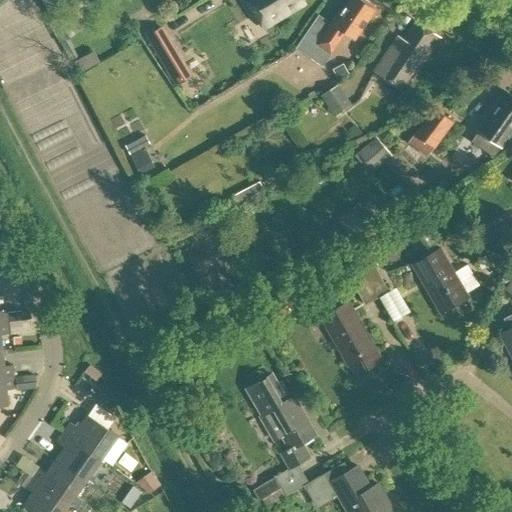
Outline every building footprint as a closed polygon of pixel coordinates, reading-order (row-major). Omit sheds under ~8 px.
[(299,0),(246,0),(263,28),(303,5),(300,0),(299,0)] [(296,48),(308,57),(322,66),(329,55),(344,33),(354,40),(374,11),(370,8),(371,4),(365,0),(363,0),(362,2),(358,0),(348,0),(342,10),(339,8),(329,23),(318,16),(296,48)] [(49,23),(48,23),(60,44),(72,37),(61,16),(49,23)] [(373,72),(376,74),(404,92),(426,57),(422,55),(435,34),(415,22),(404,39),(398,35),(373,72)] [(145,36),(176,86),(193,76),(162,26),(145,36)] [(342,64),(333,69),(339,79),(348,74),(342,64)] [(339,85),(321,96),(334,116),(352,105),(339,85)] [(511,130),(511,97),(506,93),(478,131),(471,141),(493,157),(511,130)] [(454,123),(435,109),(415,134),(434,148),(454,123)] [(145,136),(125,146),(130,155),(150,144),(145,136)] [(376,137),(357,153),(373,171),(392,155),(376,137)] [(143,158),(133,163),(140,175),(150,170),(143,158)] [(259,181),(231,197),(235,204),(263,189),(259,181)] [(359,216),(342,224),(348,237),(365,229),(359,216)] [(442,313),(468,298),(440,249),(414,265),(442,313)] [(363,270),(378,298),(388,292),(373,264),(363,270)] [(378,298),(363,270),(350,277),(365,305),(378,298)] [(279,305),(270,310),(277,322),(291,314),(286,305),(284,302),(279,305)] [(381,361),(348,302),(321,317),(349,366),(361,359),(366,369),(381,361)] [(240,305),(222,314),(226,322),(244,313),(240,305)] [(502,334),(511,353),(511,315),(505,319),(510,330),(502,334)] [(0,323),(0,351),(2,351),(1,336),(9,335),(7,322),(0,323)] [(0,351),(0,379),(13,378),(12,366),(4,367),(2,351),(0,351)] [(36,375),(16,377),(17,391),(38,389),(36,375)] [(248,390),(255,401),(264,417),(259,419),(273,443),(283,437),(290,448),(280,454),(289,469),(309,456),(302,444),(316,436),(292,397),(286,401),(272,376),(248,390)] [(13,378),(0,379),(0,407),(8,406),(6,390),(14,390),(13,378)] [(63,433),(101,460),(118,436),(87,415),(77,429),(69,423),(63,433)] [(64,448),(55,461),(86,482),(101,460),(63,433),(56,443),(64,448)] [(70,505),(86,482),(55,461),(46,474),(38,469),(32,478),(32,479),(70,505)] [(329,481),(346,511),(393,511),(377,484),(370,489),(356,465),(329,481)] [(65,511),(70,505),(32,479),(32,478),(24,472),(17,483),(32,493),(23,506),(32,511),(65,511)] [(149,474),(139,481),(147,494),(157,487),(149,474)] [(275,477),(253,491),(260,502),(262,500),(267,508),(291,493),(286,485),(281,487),(275,477)] [(128,494),(137,499),(141,492),(133,487),(128,494)]
